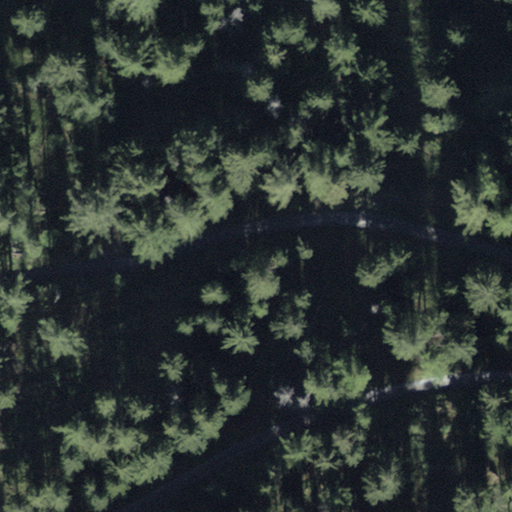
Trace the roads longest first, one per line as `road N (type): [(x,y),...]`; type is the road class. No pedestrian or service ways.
road 1 (track): [(511,261),(485,245),(325,217),(0,278)]
road 2 (track): [(133,511),(272,432),(374,395),(511,378)]
